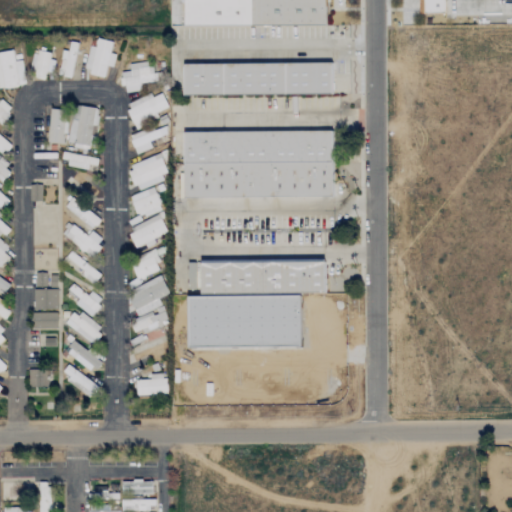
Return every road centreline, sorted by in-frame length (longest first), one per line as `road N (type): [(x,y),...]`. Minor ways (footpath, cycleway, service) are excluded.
road 1 (residential): [(511,431),(0,436)]
road 2 (residential): [(375,433),(373,0)]
